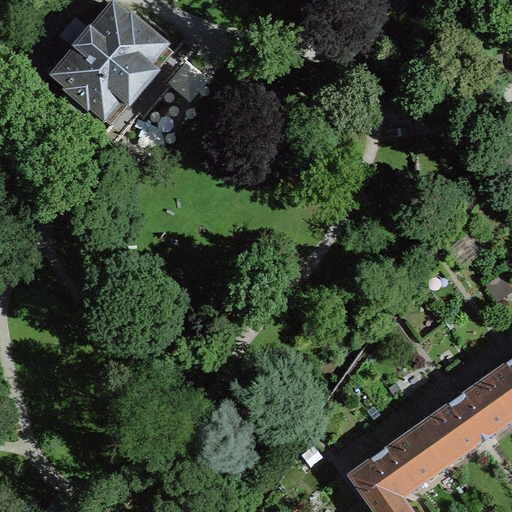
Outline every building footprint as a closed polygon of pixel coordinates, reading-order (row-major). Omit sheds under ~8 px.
[(104,116),(121,96),(129,103),(145,85),(159,69),(151,62),(167,43),(142,21),(133,14),(130,17),(114,3),(93,27),(90,25),(81,36),(72,46),(75,48),(53,74),(72,90),(63,100),(81,116),(90,104),(104,116)] [(483,33),(483,52),(499,52),(499,42),(499,33),(483,33)] [(511,362),(486,381),(511,418),(511,362)] [(511,420),(511,418),(486,381),(418,429),(446,468),(471,450),(511,420)] [(375,511),(382,511),(402,499),(406,496),(446,468),(418,429),(351,477),(375,511)] [(410,511),(402,499),(382,511),(410,511)]
